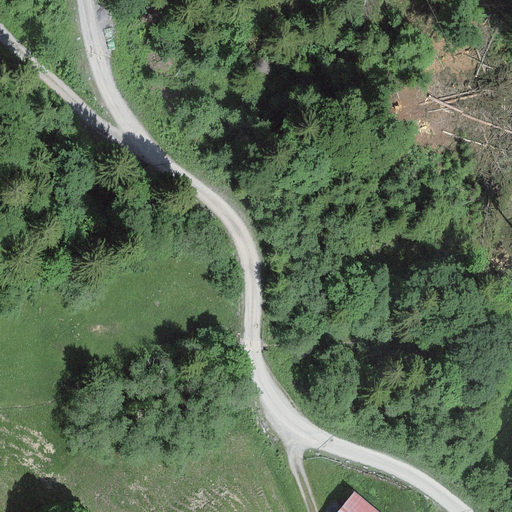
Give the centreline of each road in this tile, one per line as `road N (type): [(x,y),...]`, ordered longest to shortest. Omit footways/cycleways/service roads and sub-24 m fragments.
road 1 (unclassified): [(460,511),(420,479),(296,425),(267,398),(252,350),(246,247),(225,212),(139,149),(103,76),(86,0)]
road 2 (track): [(139,149),(0,25)]
